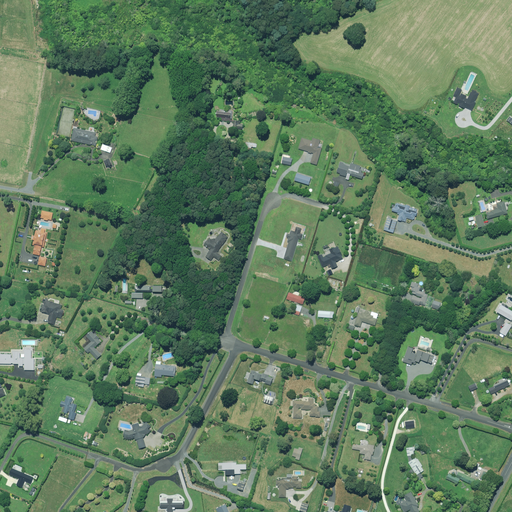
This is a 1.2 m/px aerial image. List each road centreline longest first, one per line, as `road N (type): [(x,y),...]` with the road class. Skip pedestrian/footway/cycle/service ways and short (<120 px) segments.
road 1 (residential): [(238,345),(184,449),(163,465),(131,468),(33,434),(19,437)]
road 2 (residential): [(511,429),(238,345)]
road 3 (residential): [(238,345),(227,332),(273,200)]
